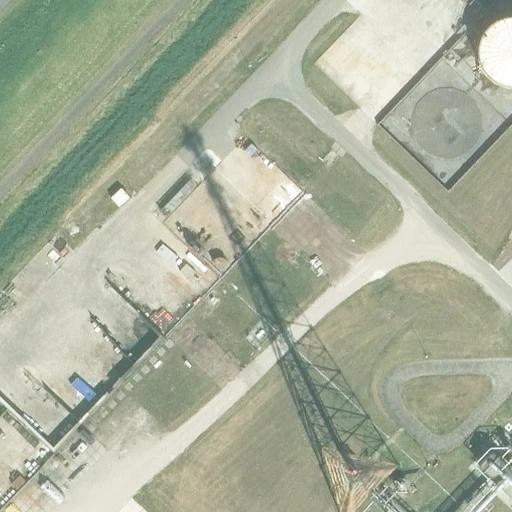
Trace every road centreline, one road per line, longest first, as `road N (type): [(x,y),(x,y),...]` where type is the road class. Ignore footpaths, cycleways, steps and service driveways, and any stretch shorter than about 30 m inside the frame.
road 1 (unknown): [(106,511),(432,217)]
road 2 (unclassified): [(511,292),(283,75),(351,0)]
road 3 (unknown): [(283,75),(0,351)]
road 4 (unclassified): [(511,382),(439,456),(421,450),(391,413),(384,392),(406,374)]
